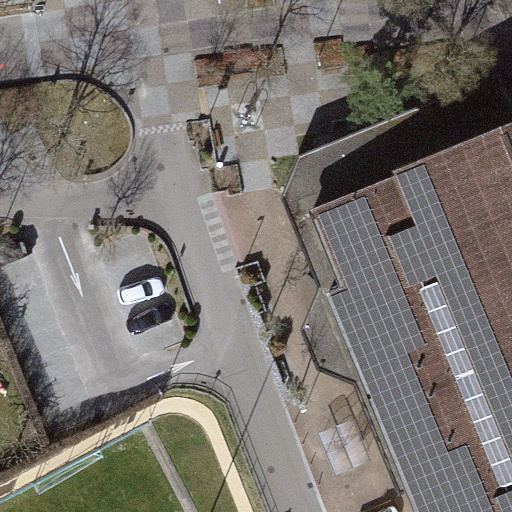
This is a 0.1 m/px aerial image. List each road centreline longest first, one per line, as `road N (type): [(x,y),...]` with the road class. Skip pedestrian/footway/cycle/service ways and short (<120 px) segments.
road 1 (residential): [(298,511),(178,190),(146,31)]
road 2 (residential): [(146,31),(339,0)]
road 3 (residential): [(0,48),(146,31)]
